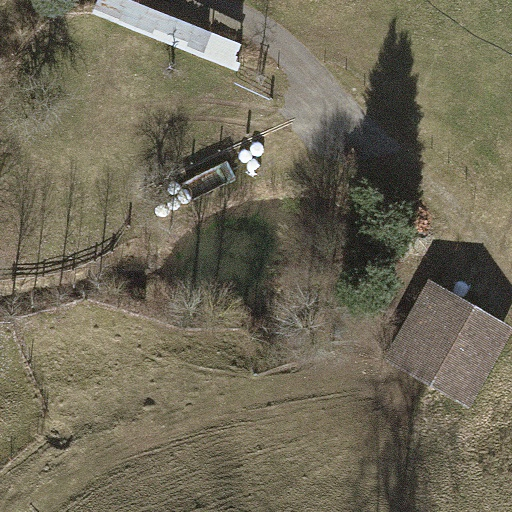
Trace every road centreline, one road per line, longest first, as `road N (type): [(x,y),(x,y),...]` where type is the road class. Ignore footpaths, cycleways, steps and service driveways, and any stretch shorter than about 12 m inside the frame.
road 1 (track): [(183,0),(287,58),(391,161)]
road 2 (track): [(511,302),(391,161)]
